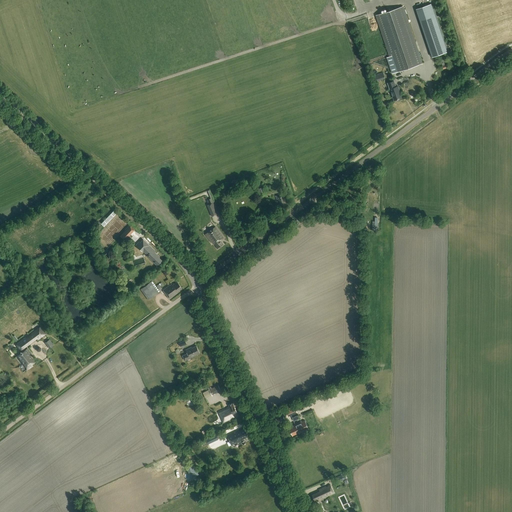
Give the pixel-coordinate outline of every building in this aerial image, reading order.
[(432,57),(447,52),(431,4),(416,9),(432,57)] [(395,72),(422,63),(403,7),(376,16),(395,72)] [(375,82),(385,79),(383,73),(373,76),(375,82)] [(390,90),(394,101),(401,98),(399,92),(400,92),(398,86),(396,87),(394,81),(387,83),(389,90),(390,90)] [(266,194),(266,192),(264,187),(258,189),(260,197),(266,194)] [(281,207),(288,205),(286,200),(285,198),(286,198),(284,194),(275,197),(276,200),(278,200),(281,207)] [(219,214),(214,202),(207,205),(212,217),(219,214)] [(103,222),(106,225),(116,214),(113,211),(103,222)] [(129,226),(120,236),(124,241),(134,231),(129,226)] [(224,239),(216,227),(205,235),(210,243),(212,242),(217,249),(224,244),(221,241),(224,239)] [(142,239),(136,246),(144,254),(145,253),(147,255),(147,256),(158,266),(163,260),(159,258),(160,257),(155,252),(156,251),(142,239)] [(140,290),(148,300),(160,292),(152,281),(140,290)] [(177,282),(174,285),(173,283),(171,284),(163,290),(170,300),(180,293),(179,291),(182,289),(177,282)] [(37,341),(46,334),(41,326),(30,334),(31,335),(26,338),(25,337),(15,345),(20,352),(22,350),(23,352),(19,355),(17,356),(26,369),(26,372),(33,366),(32,365),(35,363),(29,354),(30,353),(27,349),(25,350),(24,349),(36,340),(37,341)] [(45,342),(49,348),(54,345),(50,339),(45,342)] [(200,353),(197,346),(192,348),(192,347),(186,350),(188,354),(183,356),(185,361),(196,356),(195,355),(200,353)] [(211,387),(209,388),(212,396),(221,391),(218,385),(212,389),(211,387)] [(237,412),(233,403),(228,405),(229,408),(228,408),(218,413),(223,424),(235,418),(233,414),(237,412)] [(287,417),(297,412),(294,406),(284,410),(287,417)] [(300,434),(308,430),(304,421),(295,425),(296,426),(289,429),(293,436),(299,433),(300,434)] [(243,439),(248,436),(245,429),(237,433),(236,431),(227,436),(232,446),(244,440),(243,439)] [(220,432),(206,439),(208,444),(223,437),(220,432)] [(195,465),(187,468),(191,480),(200,477),(195,465)] [(323,499),(334,494),(330,485),(319,490),(320,492),(312,495),(315,502),(323,498),(323,499)]
